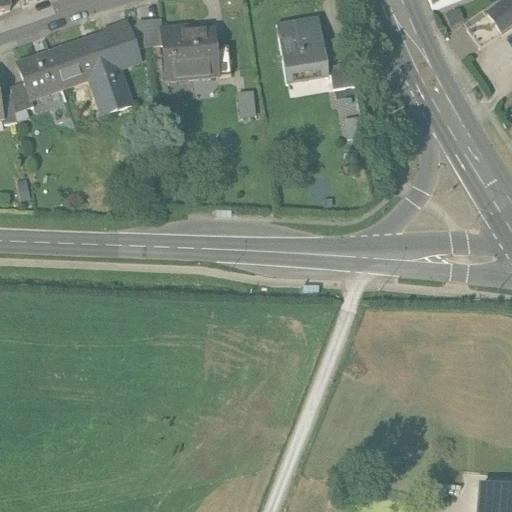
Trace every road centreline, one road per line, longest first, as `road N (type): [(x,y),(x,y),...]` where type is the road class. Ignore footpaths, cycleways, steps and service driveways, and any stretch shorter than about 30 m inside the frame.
road 1 (tertiary): [(346,253),(0,242)]
road 2 (secondary): [(433,87),(415,196),(346,253)]
road 3 (tertiary): [(511,264),(346,253)]
road 4 (secondary): [(511,219),(433,87)]
